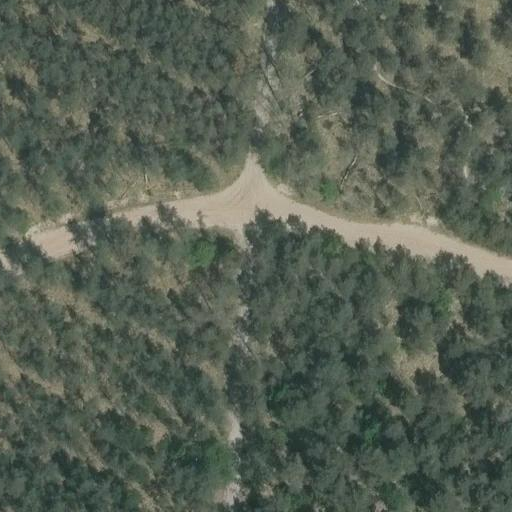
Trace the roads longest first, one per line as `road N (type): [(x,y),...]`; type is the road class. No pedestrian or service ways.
road 1 (track): [(0,264),(116,217),(248,211),(511,279)]
road 2 (track): [(265,0),(222,511)]
